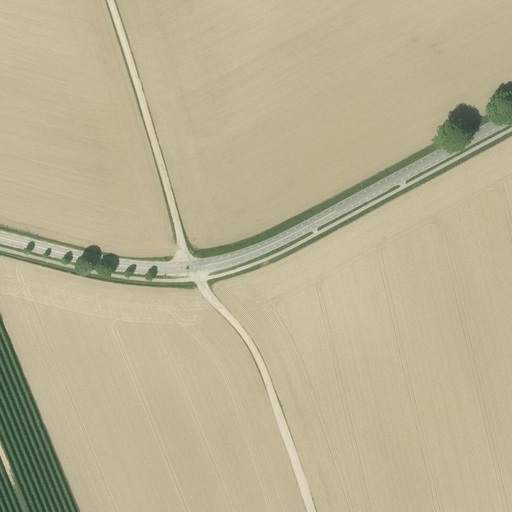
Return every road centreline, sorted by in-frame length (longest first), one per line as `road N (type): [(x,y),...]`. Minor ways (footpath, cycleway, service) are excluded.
road 1 (track): [(309,511),(261,365),(189,268),(108,0)]
road 2 (tertiary): [(189,268),(254,253),(511,117)]
road 3 (tertiary): [(189,268),(123,267),(0,238)]
